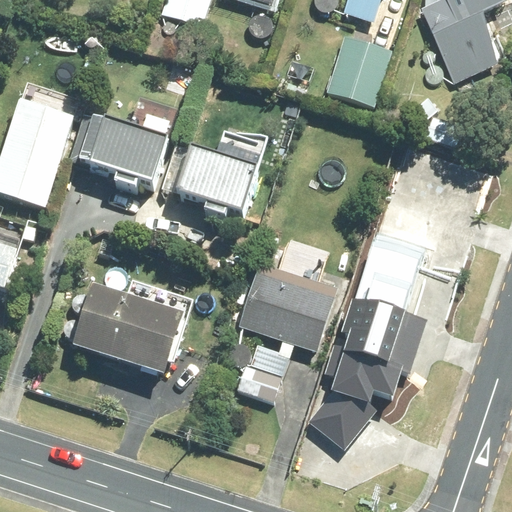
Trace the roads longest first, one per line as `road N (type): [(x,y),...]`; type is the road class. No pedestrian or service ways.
road 1 (secondary): [(0,453),(184,511)]
road 2 (residential): [(511,334),(453,511)]
